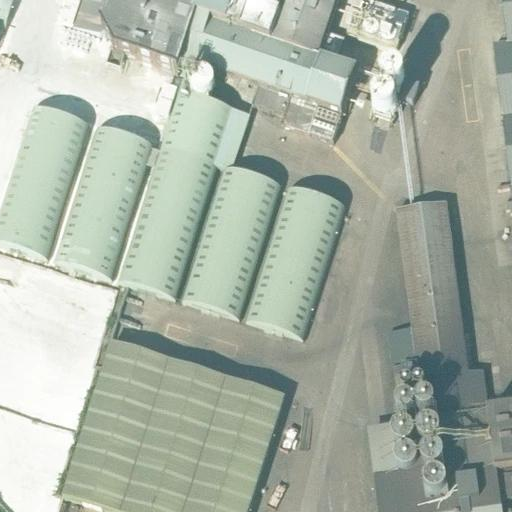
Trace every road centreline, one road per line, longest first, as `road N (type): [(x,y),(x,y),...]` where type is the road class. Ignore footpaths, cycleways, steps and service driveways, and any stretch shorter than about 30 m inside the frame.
road 1 (unknown): [(466,0),(398,179),(346,371)]
road 2 (unknown): [(164,313),(346,371)]
road 3 (unknown): [(346,371),(310,511)]
road 4 (unknown): [(46,0),(0,132)]
